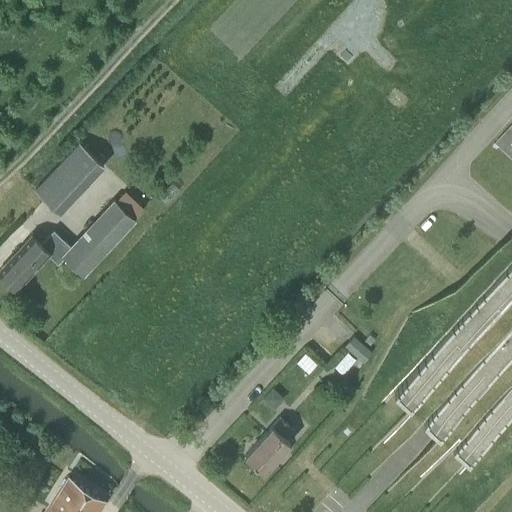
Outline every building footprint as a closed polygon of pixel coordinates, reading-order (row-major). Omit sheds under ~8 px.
[(511,156),(511,125),(496,142),(511,156)] [(60,209),(104,164),(80,141),(36,187),(60,209)] [(55,231),(42,244),(32,234),(0,269),(0,273),(17,289),(48,254),(60,265),(66,257),(84,273),(135,218),(114,199),(71,246),(55,231)] [(469,461),(511,414),(511,261),(394,392),(410,407),(412,405),(425,417),(423,419),(439,434),(441,432),(455,445),(453,447),(469,461)] [(361,362),(370,353),(352,336),(343,345),(361,362)] [(285,438),(293,429),(279,417),(245,455),(263,471),(289,442),(285,438)] [(96,511),(104,500),(67,478),(46,511),(96,511)]
